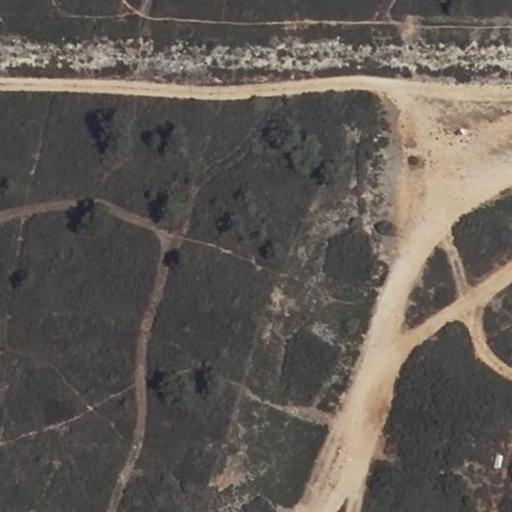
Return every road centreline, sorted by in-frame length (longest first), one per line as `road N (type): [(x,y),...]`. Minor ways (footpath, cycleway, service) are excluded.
road 1 (track): [(0,83),(234,92),(511,85)]
road 2 (track): [(321,511),(419,233),(511,167)]
road 3 (track): [(457,207),(424,132),(391,83)]
